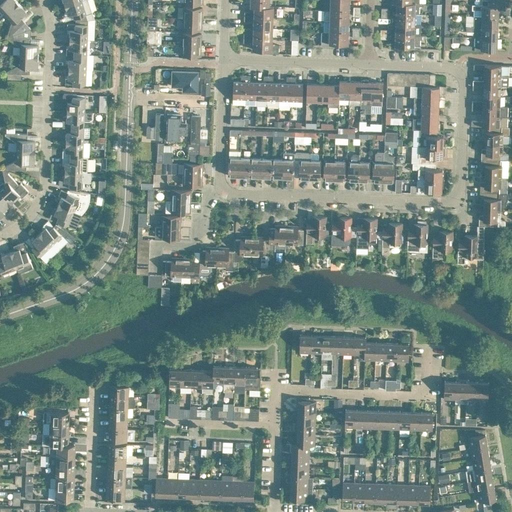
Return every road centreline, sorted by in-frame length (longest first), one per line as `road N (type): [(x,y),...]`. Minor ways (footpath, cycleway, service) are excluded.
road 1 (residential): [(369,63),(443,65),(461,78),(459,190),(445,200),(223,190),(223,60)]
road 2 (residential): [(0,317),(81,285),(113,249),(124,208),(132,5)]
road 3 (residential): [(46,172),(45,0)]
road 4 (residential): [(425,396),(289,392),(275,404)]
road 5 (residential): [(223,60),(369,63)]
